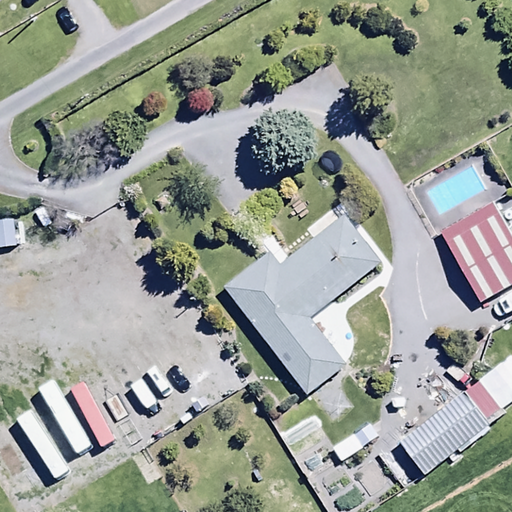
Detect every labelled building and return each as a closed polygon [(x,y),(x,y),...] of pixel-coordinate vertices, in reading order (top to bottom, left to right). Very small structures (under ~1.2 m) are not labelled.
[(511,243),(491,207),(439,237),(479,307),(511,288),(511,243)] [(73,218),(59,226),(77,260),(91,252),(73,218)] [(268,257),(223,292),(307,400),(344,370),(308,324),(381,268),(343,218),(278,268),(268,257)] [(511,360),(510,359),(477,385),(398,447),(422,477),(511,406),(511,360)] [(331,452),(341,466),(378,440),(368,426),(331,452)]
